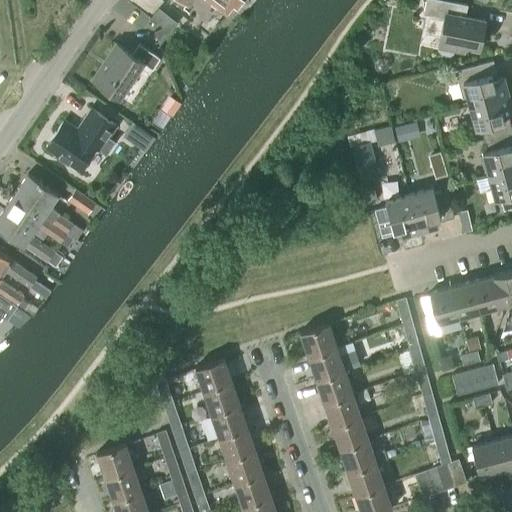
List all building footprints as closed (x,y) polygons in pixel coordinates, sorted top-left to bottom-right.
[(478,49),(484,20),(464,16),(467,4),(447,0),(424,0),(422,13),(443,18),(438,46),(463,51),(464,46),(478,49)] [(151,67),(158,56),(137,42),(131,52),(115,42),(91,79),(118,97),(141,61),(151,67)] [(468,104),(508,94),(503,76),(497,78),(492,59),(454,70),(461,98),(466,96),(468,104)] [(511,110),(508,94),(468,104),(475,128),(480,127),(483,138),(511,130),(507,113),(511,111),(511,110)] [(106,137),(115,124),(90,107),(74,130),(62,121),(45,146),(78,169),(102,134),(106,137)] [(511,131),(511,130),(483,138),(486,150),(481,151),(487,175),(511,168),(511,131)] [(359,179),(378,174),(369,140),(350,145),(359,179)] [(511,168),(487,175),(487,176),(476,179),(479,191),(491,188),(494,198),(499,197),(502,209),(511,206),(511,168)] [(43,216),(73,236),(75,238),(82,229),(48,206),(56,193),(27,173),(11,195),(23,203),(43,216)] [(407,193),(418,232),(436,227),(435,221),(453,216),(445,188),(433,192),(431,186),(407,193)] [(74,188),(67,199),(87,212),(94,202),(74,188)] [(418,232),(407,193),(384,199),(385,205),(373,208),(381,236),(399,231),(401,237),(418,232)] [(2,209),(32,229),(35,225),(66,246),(73,236),(43,216),(23,203),(11,195),(2,209)] [(32,229),(2,209),(0,211),(0,227),(8,233),(23,243),(41,256),(37,262),(42,265),(43,265),(47,268),(52,267),(60,255),(52,250),(53,249),(29,233),(32,229)] [(0,251),(0,273),(1,274),(3,271),(3,270),(4,269),(29,285),(36,275),(0,251)] [(511,268),(498,272),(507,302),(511,301),(511,268)] [(481,277),(489,307),(507,302),(498,272),(481,277)] [(0,293),(13,302),(16,304),(25,310),(29,304),(20,297),(22,294),(0,279),(0,275),(1,274),(0,273),(0,293)] [(463,282),(472,312),(489,307),(481,277),(463,282)] [(446,287),(454,317),(472,312),(463,282),(446,287)] [(454,317),(446,287),(428,291),(436,322),(454,317)] [(0,319),(3,316),(6,318),(16,304),(13,302),(0,293),(0,319)] [(394,298),(400,320),(401,323),(411,319),(404,296),(394,298)] [(411,319),(401,323),(408,346),(418,343),(411,319)] [(308,354),(336,345),(328,321),(300,331),(308,354)] [(418,343),(408,346),(414,370),(424,366),(422,359),(418,343)] [(336,345),(308,354),(316,377),(344,368),(336,345)] [(468,351),(470,361),(479,359),(476,348),(468,351)] [(495,352),(497,360),(508,357),(505,349),(495,352)] [(470,361),(468,351),(459,353),(462,363),(470,361)] [(203,391),(232,381),(224,357),(195,367),(203,391)] [(484,364),(487,374),(496,372),(493,361),(484,364)] [(476,366),(479,376),(487,374),(484,364),(476,366)] [(424,366),(414,370),(421,393),(431,390),(424,366)] [(468,368),(471,378),(479,376),(476,366),(468,368)] [(344,368),(316,377),(324,401),(352,391),(344,368)] [(460,370),(463,381),(471,378),(468,368),(460,370)] [(452,373),(455,383),(463,381),(460,370),(452,373)] [(503,381),(511,378),(511,372),(511,370),(501,372),(503,381)] [(487,374),(490,384),(499,382),(496,372),(487,374)] [(479,376),(482,386),(490,384),(487,374),(479,376)] [(471,378),(474,389),(482,386),(479,376),(471,378)] [(163,404),(172,401),(164,377),(154,380),(163,404)] [(463,381),(466,391),(474,389),(471,378),(463,381)] [(511,378),(503,381),(506,389),(511,387),(511,378)] [(232,381),(203,391),(211,413),(239,404),(232,381)] [(455,383),(457,393),(466,391),(463,381),(455,383)] [(431,390),(421,393),(427,416),(437,413),(431,390)] [(352,391),(324,401),(331,424),(359,414),(352,391)] [(480,393),(483,404),(491,402),(488,391),(480,393)] [(483,404),(480,393),(471,396),(474,406),(483,404)] [(172,401),(163,404),(170,427),(180,424),(172,401)] [(239,404),(211,413),(218,436),(247,427),(239,404)] [(437,413),(427,416),(434,440),(443,437),(442,433),(437,413)] [(359,414),(331,424),(339,447),(367,437),(359,414)] [(180,424),(170,427),(178,450),(188,447),(180,424)] [(247,427),(218,436),(226,459),(255,450),(247,427)] [(155,432),(162,452),(163,455),(173,452),(164,428),(155,432)] [(488,439),(497,470),(511,465),(511,456),(506,435),(488,439)] [(367,437),(339,447),(347,469),(375,460),(367,437)] [(443,437),(434,440),(440,463),(446,461),(449,460),(450,460),(443,437)] [(497,470),(488,439),(470,444),(479,475),(497,470)] [(104,475),(133,466),(125,442),(96,452),(104,475)] [(188,447),(178,450),(186,473),(196,470),(188,447)] [(255,450),(226,459),(234,482),(263,473),(255,450)] [(173,452),(163,455),(171,478),(180,475),(173,452)] [(450,460),(449,460),(446,461),(455,485),(465,481),(457,457),(450,460)] [(375,460),(347,469),(355,493),(383,483),(375,460)] [(436,465),(444,488),(455,485),(446,461),(440,463),(436,465)] [(444,488),(436,465),(424,469),(432,493),(444,488)] [(133,466),(104,475),(112,498),(140,489),(133,466)] [(432,493),(424,469),(413,473),(421,496),(432,493)] [(196,470),(186,473),(194,496),(203,493),(196,470)] [(263,473),(234,482),(242,505),(271,495),(263,473)] [(179,501),(188,498),(180,475),(171,478),(179,501)] [(383,483),(355,493),(361,511),(374,511),(391,506),(383,483)] [(140,489),(112,498),(116,511),(146,511),(148,511),(140,489)] [(209,511),(203,493),(194,496),(199,511),(209,511)] [(276,511),(271,495),(242,505),(244,511),(276,511)] [(192,511),(188,498),(179,501),(182,511),(192,511)]
